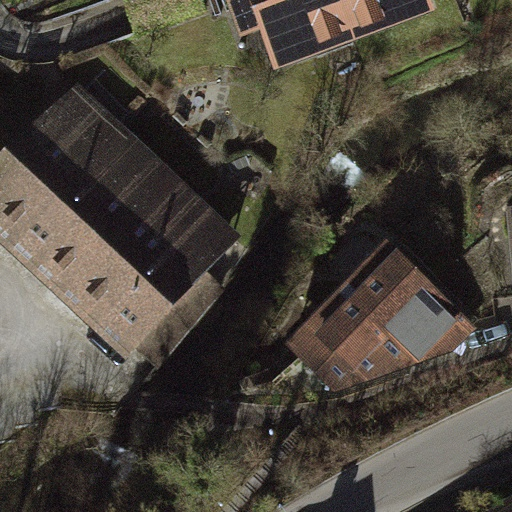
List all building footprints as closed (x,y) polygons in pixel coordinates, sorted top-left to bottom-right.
[(257,0),(292,113),(380,86),(353,0),(257,0)] [(439,0),(353,0),(380,86),(458,62),(439,0)] [(511,0),(501,0),(510,22),(511,21),(511,0)] [(235,240),(77,92),(15,150),(0,137),(0,218),(136,346),(209,272),(223,258),(221,256),(235,240)] [(293,347),(336,388),(362,379),(381,360),(391,368),(451,348),(473,327),(470,325),(390,245),(293,347)] [(209,272),(136,346),(159,366),(225,287),(209,272)]
